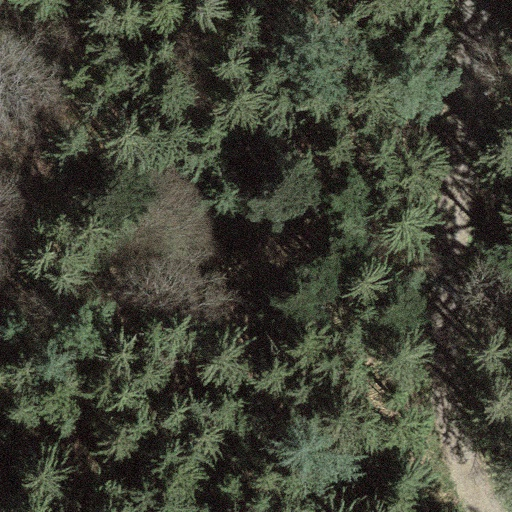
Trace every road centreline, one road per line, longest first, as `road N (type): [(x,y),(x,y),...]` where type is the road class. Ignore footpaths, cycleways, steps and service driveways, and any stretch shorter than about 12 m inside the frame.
road 1 (track): [(480,0),(460,319),(466,432),(490,511)]
road 2 (track): [(0,166),(32,0)]
